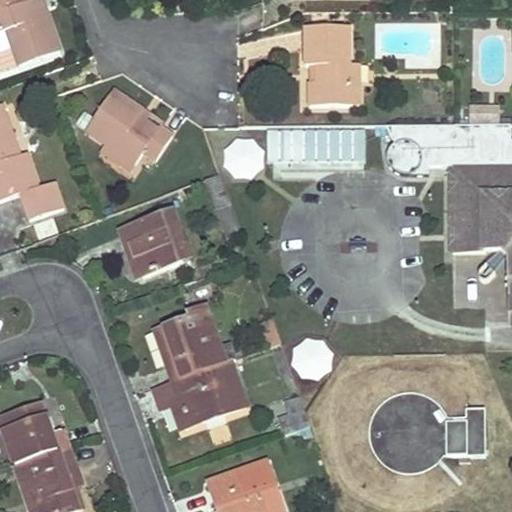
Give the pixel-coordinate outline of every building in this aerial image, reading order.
[(27,0),(0,0),(0,36),(6,35),(19,69),(60,55),(45,11),(27,16),(25,9),(30,6),(27,0)] [(30,6),(25,9),(27,16),(45,11),(42,3),(30,6)] [(352,31),(308,31),(307,70),(320,71),(320,88),(313,87),(313,110),(361,110),(361,87),(352,87),(352,69),(352,31)] [(361,69),(352,69),(352,87),(361,87),(361,69)] [(150,152),(164,162),(177,142),(163,133),(163,134),(142,121),(146,115),(116,95),(93,130),(113,144),(142,164),(150,152)] [(0,204),(20,198),(0,138),(0,118),(7,116),(4,107),(0,108),(0,204)] [(466,110),(466,128),(495,128),(495,110),(466,110)] [(163,133),(166,129),(146,115),(142,121),(163,134),(163,133)] [(10,124),(7,116),(0,118),(0,138),(20,198),(38,192),(26,157),(21,159),(16,161),(4,126),(10,124)] [(10,124),(4,126),(16,161),(21,159),(10,124)] [(430,167),(452,166),(451,255),(484,255),(484,241),(511,240),(511,277),(507,278),(507,312),(511,311),(511,144),(495,144),(495,128),(466,128),(388,129),(394,146),(390,154),(388,164),(395,174),(405,178),(429,179),(430,167)] [(366,132),(269,132),(269,173),(366,172),(366,132)] [(227,178),(265,177),(264,141),(227,142),(227,178)] [(108,152),(137,171),(142,164),(113,144),(108,152)] [(223,179),(208,184),(218,212),(233,207),(223,179)] [(22,204),(56,191),(54,185),(38,192),(20,198),(22,204)] [(63,209),(56,191),(22,204),(23,207),(28,221),(63,209)] [(233,207),(218,212),(228,240),(243,235),(233,207)] [(174,217),(121,235),(128,254),(137,250),(141,259),(136,261),(143,279),(184,266),(177,247),(184,244),(174,217)] [(511,240),(484,241),(484,255),(506,254),(507,278),(511,277),(511,240)] [(137,250),(128,254),(131,262),(136,261),(141,259),(137,250)] [(496,278),(485,268),(482,272),(479,275),(477,278),(477,280),(478,282),(478,284),(480,286),(483,287),(485,286),(488,286),(496,278)] [(157,335),(174,385),(226,367),(232,365),(237,363),(232,349),(221,353),(207,311),(188,318),(191,327),(184,330),(182,326),(157,335)] [(188,318),(180,320),(182,326),(184,330),(191,327),(188,318)] [(274,322),(263,325),(271,351),(283,347),(274,322)] [(296,345),(293,376),(330,379),(332,348),(296,345)] [(226,367),(174,385),(181,405),(189,430),(248,410),(232,365),(226,367)] [(181,405),(174,385),(151,393),(159,413),(171,408),(181,405)] [(444,462),(446,459),(487,458),(486,412),(468,413),(467,425),(451,425),(450,422),(448,417),(445,412),(441,408),(438,405),(433,402),(429,399),(424,397),(419,396),(413,395),(408,395),(403,395),(398,397),(393,399),(388,401),(384,404),(380,408),(377,412),(374,416),(372,421),(370,426),(369,431),(369,436),(369,442),(370,447),(371,452),(374,457),(376,461),(380,465),(383,469),(388,472),(392,475),(397,477),(402,478),(407,479),(413,479),(418,478),(423,477),(428,475),(433,473),(437,469),(441,466),(444,462)] [(181,405),(171,408),(179,434),(189,430),(181,405)] [(41,408),(0,423),(0,424),(17,471),(70,452),(63,432),(51,437),(41,408)] [(306,412),(279,421),(284,439),(312,429),(306,412)] [(70,452),(17,471),(31,511),(82,511),(83,511),(75,490),(69,471),(75,469),(70,452)] [(283,511),(267,466),(210,485),(218,511),(283,511)] [(75,469),(69,471),(75,490),(82,487),(75,469)]
